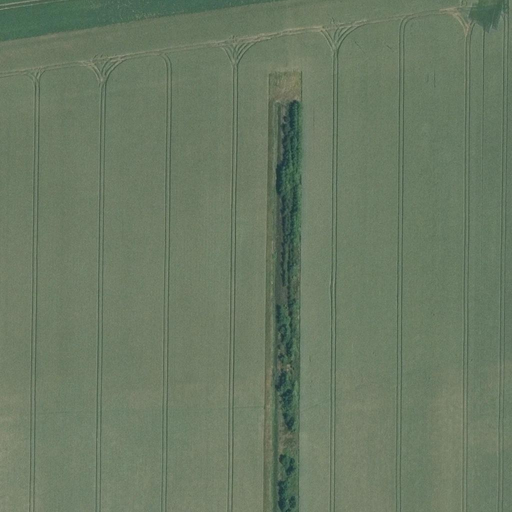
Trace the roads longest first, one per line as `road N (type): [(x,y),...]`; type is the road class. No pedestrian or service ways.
road 1 (track): [(511,97),(309,126),(262,120),(0,158)]
road 2 (track): [(0,401),(511,368)]
